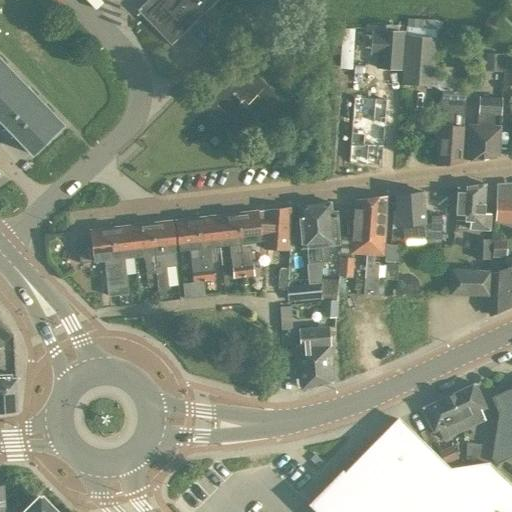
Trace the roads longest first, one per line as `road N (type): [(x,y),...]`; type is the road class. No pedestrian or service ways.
road 1 (residential): [(511,166),(160,203),(136,195),(96,160)]
road 2 (tertiary): [(154,422),(250,428),(307,420),(511,333)]
road 3 (residential): [(73,0),(123,52),(140,83),(133,121),(96,160)]
road 4 (tertiary): [(83,376),(54,321),(0,250)]
road 5 (unknown): [(255,0),(140,83)]
